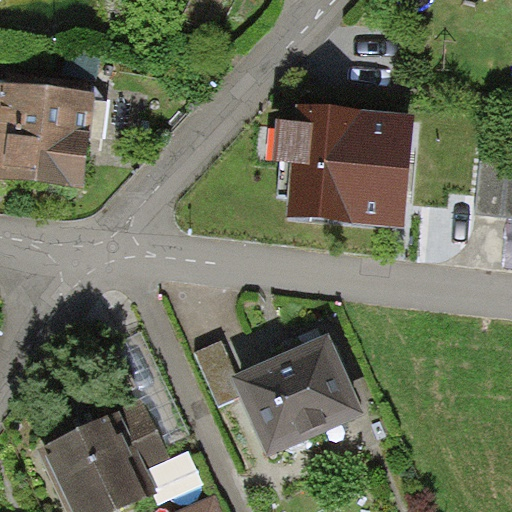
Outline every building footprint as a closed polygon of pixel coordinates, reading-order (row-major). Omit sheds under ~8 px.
[(96,100),(2,89),(0,102),(0,179),(85,190),(96,100)] [(403,237),(414,122),(300,111),(298,133),(281,131),(278,169),(293,171),(287,225),(403,237)] [(511,221),(511,167),(482,166),(479,219),(511,221)] [(238,381),(233,383),(239,397),(269,464),(367,421),(330,340),(238,381)] [(222,345),(196,357),(218,407),(239,397),(233,383),(238,381),(222,345)] [(159,468),(136,413),(37,455),(61,511),(132,511),(145,507),(133,479),(159,468)] [(209,511),(205,502),(181,511),(209,511)]
